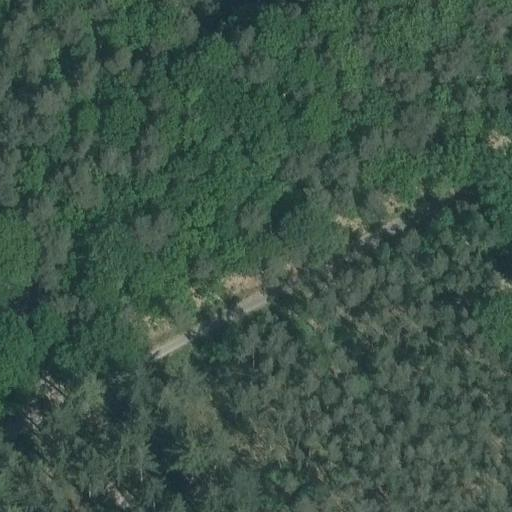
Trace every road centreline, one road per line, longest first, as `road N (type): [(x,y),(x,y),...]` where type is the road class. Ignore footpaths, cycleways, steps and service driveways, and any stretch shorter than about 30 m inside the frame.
road 1 (track): [(511,162),(75,391)]
road 2 (unknown): [(75,391),(0,222)]
road 3 (unknown): [(145,511),(113,469),(75,391)]
